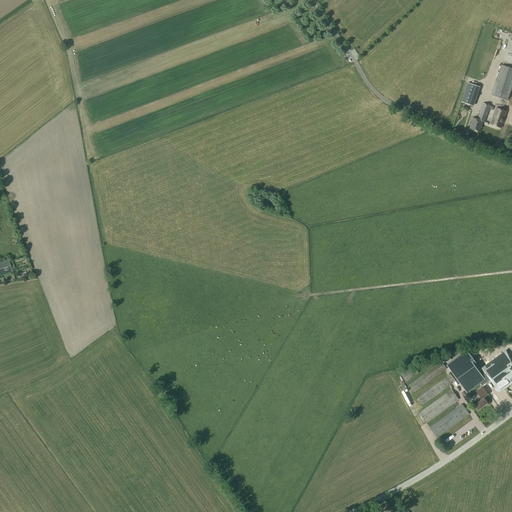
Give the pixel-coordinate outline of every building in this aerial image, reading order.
[(494,77),(498,59),(492,58),(488,76),(494,77)] [(511,69),(501,66),(491,95),(507,101),(511,87),(511,69)] [(468,84),(461,103),(472,106),(479,88),(468,84)] [(473,119),(470,129),(479,132),(482,122),(485,123),(490,107),(483,104),(477,120),(473,119)] [(496,109),(490,125),(501,128),(506,112),(496,109)] [(8,260),(0,262),(0,276),(12,272),(8,260)] [(467,393),(487,378),(498,394),(511,383),(511,358),(506,351),(481,370),(468,353),(466,354),(464,352),(447,365),(467,393)] [(454,354),(442,358),(444,363),(455,359),(454,354)] [(442,362),(409,386),(414,393),(447,369),(442,362)] [(412,367),(401,375),(406,382),(417,374),(412,367)] [(450,375),(418,398),(423,405),(455,382),(450,375)] [(476,400),(472,402),(478,410),(488,403),(484,398),(488,394),(483,387),(476,392),(482,399),(481,400),(481,401),(478,403),(476,400)] [(452,390),(419,414),(426,423),(459,400),(452,390)] [(462,404),(429,428),(436,438),(469,414),(462,404)]
